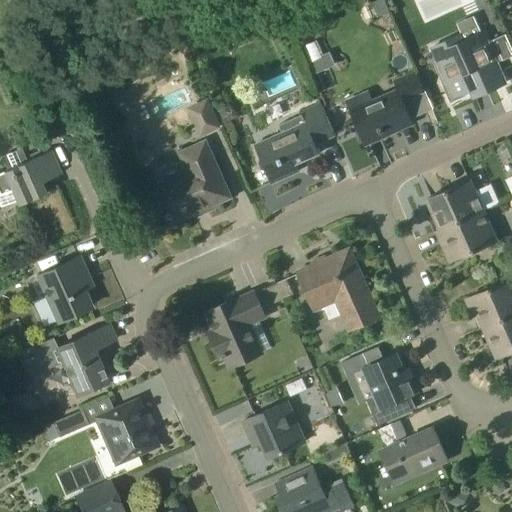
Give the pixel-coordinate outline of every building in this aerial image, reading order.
[(483,32),(478,22),(459,30),(461,35),(432,47),(447,80),(464,73),(474,97),(505,83),(483,32)] [(493,39),(501,57),(511,52),(511,46),(506,33),(493,39)] [(320,57),(323,55),(316,40),(303,46),(311,63),(321,59),(320,57)] [(325,69),(321,59),(311,63),(316,74),(325,69)] [(352,113),(366,144),(386,135),(384,131),(412,119),(400,92),(352,113)] [(201,135),(219,127),(207,101),(190,108),(201,135)] [(335,135),(327,117),(321,102),(301,110),(306,121),(255,144),(258,151),(271,182),(258,188),(258,189),(299,171),(295,162),(302,159),(303,160),(320,153),(316,144),(335,135)] [(189,171),(156,187),(168,213),(166,214),(168,218),(170,218),(172,223),(231,197),(205,141),(180,152),(189,171)] [(50,150),(28,160),(22,147),(1,156),(7,169),(0,172),(0,205),(0,206),(16,200),(18,204),(45,192),(40,183),(61,173),(50,150)] [(434,232),(483,210),(470,180),(428,199),(434,214),(427,217),(434,232)] [(483,210),(434,232),(434,233),(438,231),(451,261),(497,241),(483,210)] [(341,314),(348,331),(380,317),(353,256),(352,256),(352,257),(345,260),(342,253),(343,253),(343,251),(326,259),(325,256),(311,262),(313,265),(297,272),(314,310),(324,305),(330,319),(341,314)] [(86,271),(79,256),(39,274),(59,321),(90,307),(76,276),(86,271)] [(477,330),(511,315),(511,277),(467,298),(480,328),(477,329),(477,330)] [(283,299),(293,294),(286,279),(276,283),(283,299)] [(274,303),(283,299),(276,283),(267,287),(274,303)] [(228,355),(233,366),(261,354),(248,324),(266,316),(255,293),(237,301),(236,299),(209,311),(216,328),(209,332),(213,342),(220,358),(228,355)] [(511,315),(477,330),(484,345),(491,342),(498,357),(511,350),(511,315)] [(76,394),(107,381),(93,349),(115,340),(109,324),(57,347),(53,337),(17,353),(27,377),(62,362),(76,394)] [(381,409),(411,396),(418,393),(412,379),(406,381),(402,371),(403,370),(396,354),(384,359),(378,347),(358,355),(364,368),(363,368),(381,409)] [(159,446),(138,398),(95,417),(116,465),(159,446)] [(258,435),(268,458),(306,442),(288,402),(243,421),(251,438),(258,435)] [(49,441),(88,423),(82,410),(42,426),(49,441)] [(397,439),(407,435),(401,421),(391,425),(397,439)] [(386,463),(395,484),(448,460),(434,427),(413,436),(384,449),(390,462),(386,463)] [(322,487),(318,478),(313,467),(276,483),(281,494),(276,496),(283,511),(332,511),(340,508),(342,511),(354,506),(342,479),(322,487)] [(124,511),(117,493),(111,479),(75,495),(82,511),(124,511)] [(471,493),(457,485),(448,502),(461,510),(471,493)]
